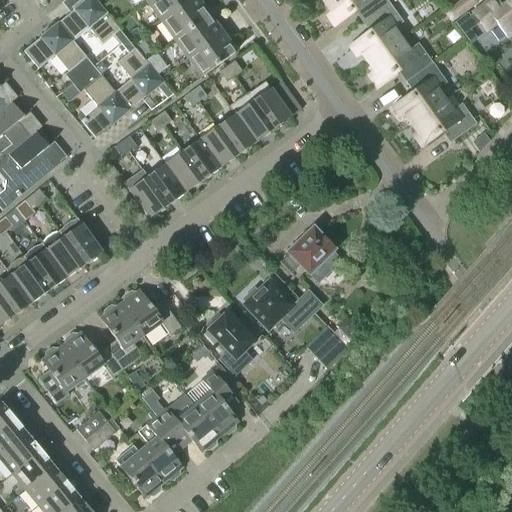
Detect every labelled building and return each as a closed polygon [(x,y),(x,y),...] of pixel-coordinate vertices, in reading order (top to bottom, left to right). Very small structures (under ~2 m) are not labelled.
[(84,0),(86,1),(57,24),(71,41),(72,41),(88,28),(101,44),(112,35),(120,44),(127,39),(94,0),(84,0)] [(151,0),(147,3),(160,22),(190,0),(151,0)] [(190,0),(160,22),(174,40),(206,16),(201,9),(203,8),(197,0),(190,0)] [(359,9),(366,19),(388,3),(385,0),(328,0),(323,4),(330,13),(326,16),(334,27),(359,9)] [(461,0),(445,12),(451,21),(476,3),(474,1),(475,0),(461,0)] [(511,0),(509,0),(500,7),(494,0),(489,0),(472,13),(485,32),(496,24),(506,39),(511,34),(511,0)] [(360,55),(367,64),(401,39),(394,29),(402,23),(388,3),(366,19),(373,29),(348,47),(356,58),(360,55)] [(174,40),(187,58),(222,33),(213,21),(211,23),(206,16),(174,40)] [(93,67),(72,41),(71,41),(57,24),(24,52),(38,69),(54,56),(68,72),(79,63),(86,72),(93,67)] [(222,33),(187,58),(201,77),(233,53),(228,46),(230,45),(222,33)] [(172,95),(127,39),(120,44),(128,53),(117,63),(130,79),(114,92),(129,110),(156,87),(166,99),(172,95)] [(402,69),(409,79),(432,63),(417,44),(409,50),(401,39),(367,64),(374,74),(370,76),(377,87),(402,69)] [(101,61),(94,67),(100,75),(107,69),(101,61)] [(241,71),(234,61),(227,67),(233,76),(241,71)] [(404,116),(410,124),(445,100),(438,90),(446,84),(432,63),(409,79),(417,90),(392,108),(400,119),(404,116)] [(93,67),(86,72),(72,85),(79,94),(83,91),(96,107),(80,121),(94,138),(129,110),(114,92),(100,75),(94,67),(93,67)] [(226,81),(233,76),(227,67),(220,72),(226,81)] [(272,130),(289,117),(264,82),(246,94),(247,95),(272,130)] [(199,87),(191,92),(198,102),(205,97),(199,87)] [(198,102),(191,92),(184,97),(191,107),(198,102)] [(233,112),(235,115),(255,142),(272,130),(247,95),(229,107),(233,112)] [(445,100),(410,124),(417,134),(413,137),(421,148),(446,130),(454,140),(475,125),(460,105),(452,110),(445,100)] [(0,162),(29,138),(29,137),(17,123),(23,118),(11,103),(5,108),(0,112),(0,162)] [(163,112),(156,117),(163,127),(170,122),(163,112)] [(235,115),(217,128),(223,136),(237,155),(255,142),(235,115)] [(163,127),(156,117),(149,122),(156,132),(163,127)] [(217,128),(199,140),(219,168),(223,165),(237,155),(223,136),(217,128)] [(0,175),(9,187),(0,194),(0,209),(1,212),(54,168),(41,153),(47,148),(35,133),(29,137),(29,138),(0,162),(0,175)] [(470,142),(478,154),(479,154),(485,149),(488,143),(482,134),(470,142)] [(128,138),(121,143),(128,153),(135,147),(128,138)] [(199,140),(182,153),(201,181),(219,168),(199,140)] [(128,153),(121,143),(114,148),(121,158),(128,153)] [(182,153),(164,166),(183,194),(201,181),(182,153)] [(142,171),(141,172),(166,206),(183,194),(164,166),(147,178),(142,171)] [(166,206),(141,172),(123,185),(148,219),(166,206)] [(37,190),(30,195),(38,204),(45,198),(37,190)] [(30,195),(24,201),(31,210),(38,204),(30,195)] [(4,218),(0,220),(0,226),(5,232),(11,227),(4,218)] [(75,218),(58,231),(83,266),(101,253),(75,218)] [(58,231),(40,244),(65,279),(83,266),(58,231)] [(300,264),(309,274),(319,265),(325,271),(326,270),(328,272),(337,263),(335,260),(338,258),(332,252),(333,251),(320,237),(318,239),(311,231),(289,253),(290,254),(281,264),(291,273),(300,264)] [(40,244),(23,257),(48,291),(65,279),(40,244)] [(10,275),(30,304),(48,291),(23,257),(21,257),(22,258),(17,260),(10,265),(6,269),(10,275)] [(10,275),(0,282),(0,298),(13,317),(30,304),(10,275)] [(245,303),(242,306),(267,332),(280,320),(293,334),(314,313),(300,299),(293,306),(268,281),(256,292),(253,289),(242,301),(243,302),(245,303)] [(123,301),(117,305),(141,337),(159,324),(169,336),(180,328),(163,305),(153,312),(138,291),(134,293),(129,293),(123,297),(123,301)] [(307,292),(300,299),(314,313),(321,307),(307,292)] [(0,325),(13,317),(0,298),(0,325)] [(114,340),(104,348),(121,371),(141,356),(132,344),(141,337),(117,305),(113,307),(109,307),(103,311),(102,316),(99,318),(114,340)] [(255,341),(227,312),(220,318),(218,316),(206,327),(209,330),(207,332),(226,352),(217,360),(234,378),(252,361),(243,352),(255,341)] [(326,327),(324,329),(345,351),(346,352),(348,350),(361,337),(355,331),(347,338),(338,329),(333,334),(326,327)] [(305,348),(326,370),(345,351),(324,329),(305,348)] [(64,344),(60,347),(84,379),(101,367),(110,379),(121,371),(104,348),(95,355),(79,333),(76,335),(70,335),(65,339),(64,344)] [(67,397),(64,393),(84,379),(60,347),(57,349),(51,349),(46,353),(45,357),(41,361),(58,384),(45,392),(55,405),(67,397)] [(210,392),(192,406),(218,438),(221,435),(227,435),(233,430),(233,425),(236,422),(219,401),(229,393),(210,371),(200,380),(210,392)] [(173,402),(154,418),(173,440),(183,432),(200,452),(203,450),(208,450),(214,446),(215,440),(218,438),(192,406),(183,414),(173,402)] [(0,404),(0,431),(14,420),(1,404),(0,404)] [(75,430),(84,440),(106,423),(97,412),(75,430)] [(146,444),(137,452),(162,484),(166,481),(171,481),(177,476),(178,471),(181,468),(164,448),(173,440),(154,418),(137,432),(146,444)] [(0,431),(0,458),(27,436),(14,420),(0,431)] [(106,423),(84,440),(92,451),(114,433),(106,423)] [(0,458),(0,462),(11,476),(40,452),(27,436),(0,458)] [(11,476),(24,491),(53,468),(40,452),(11,476)] [(162,484),(137,452),(118,467),(144,499),(147,496),(152,497),(159,491),(159,486),(162,484)] [(24,491),(37,507),(65,483),(53,468),(24,491)] [(41,511),(63,511),(79,499),(65,483),(37,507),(41,511)] [(88,511),(79,499),(63,511),(88,511)]
